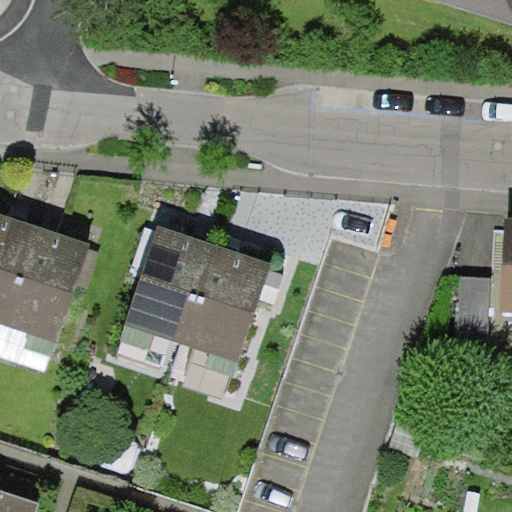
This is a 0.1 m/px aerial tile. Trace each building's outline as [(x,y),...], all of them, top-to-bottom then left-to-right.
[(511,0),(451,0),(511,19),(511,0)] [(97,236),(0,209),(0,327),(66,346),(97,236)] [(511,222),(504,222),(501,314),(511,313),(511,222)] [(286,261),(160,226),(130,336),(255,371),(286,261)] [(32,511),(39,489),(0,478),(0,511),(32,511)]
